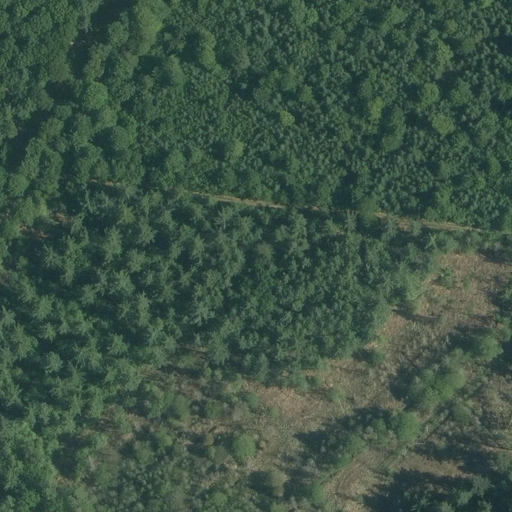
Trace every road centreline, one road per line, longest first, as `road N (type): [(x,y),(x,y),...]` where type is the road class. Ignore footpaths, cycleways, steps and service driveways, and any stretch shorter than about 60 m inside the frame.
road 1 (track): [(156,0),(0,231)]
road 2 (track): [(511,341),(327,511)]
